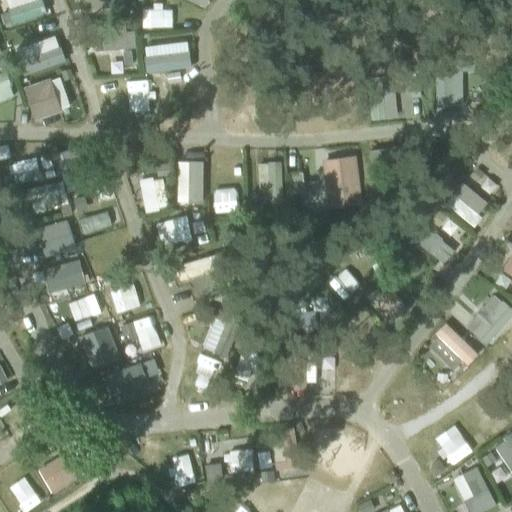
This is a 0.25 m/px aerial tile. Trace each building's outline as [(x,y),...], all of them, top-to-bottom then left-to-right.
[(44,0),(7,0),(14,23),(48,12),(44,0)] [(84,0),(85,10),(124,8),(124,0),(84,0)] [(175,0),(149,0),(145,10),(168,20),(177,1),(175,0)] [(189,0),(208,9),(211,0),(189,0)] [(37,72),(67,60),(56,34),(26,46),(37,72)] [(132,36),(96,38),(97,52),(132,50),(132,36)] [(146,44),(148,72),(193,69),(191,42),(146,44)] [(0,101),(18,95),(8,70),(0,73),(0,101)] [(180,73),(167,75),(169,85),(182,83),(180,73)] [(467,106),(466,73),(436,74),(437,107),(467,106)] [(36,120),(73,108),(63,75),(25,87),(36,120)] [(158,105),(157,81),(135,82),(135,106),(158,105)] [(81,144),(55,151),(63,181),(38,188),(40,197),(70,189),(76,209),(112,199),(108,183),(93,188),(81,144)] [(370,151),(371,162),(395,159),(394,149),(370,151)] [(29,179),(51,177),(49,150),(27,152),(29,179)] [(324,206),(359,205),(358,156),(323,157),(324,206)] [(176,160),(175,202),(204,202),(205,160),(176,160)] [(283,195),(282,161),(257,162),(259,196),(283,195)] [(172,176),(171,164),(156,166),(157,178),(172,176)] [(305,194),(302,168),(291,169),(294,195),(305,194)] [(217,186),(219,209),(241,207),(239,185),(217,186)] [(485,220),(476,210),(485,202),(471,185),(450,204),(474,230),(485,220)] [(64,218),(73,215),(70,205),(61,208),(64,218)] [(79,215),(81,232),(120,226),(118,210),(79,215)] [(67,221),(38,230),(46,256),(75,247),(67,221)] [(427,221),(412,235),(439,264),(454,249),(427,221)] [(176,238),(196,237),(195,222),(176,222),(176,238)] [(34,234),(24,237),(27,247),(37,243),(34,234)] [(186,261),(192,293),(205,290),(202,275),(224,270),(221,254),(186,261)] [(85,284),(79,263),(49,271),(55,292),(85,284)] [(107,277),(99,279),(101,288),(109,287),(107,277)] [(112,287),(118,307),(149,298),(143,278),(112,287)] [(387,280),(368,296),(391,323),(410,307),(387,280)] [(238,292),(227,296),(232,308),(243,304),(238,292)] [(99,298),(73,306),(77,322),(104,314),(99,298)] [(228,355),(243,318),(209,304),(194,342),(228,355)] [(464,325),(474,334),(481,327),(470,318),(464,325)] [(136,331),(133,323),(120,327),(123,335),(136,331)] [(469,366),(480,355),(448,324),(429,344),(448,362),(457,354),(469,366)] [(112,325),(81,333),(92,375),(123,366),(112,325)] [(239,368),(266,373),(271,342),(244,338),(239,368)] [(216,382),(220,369),(202,363),(198,375),(216,382)] [(124,387),(146,380),(140,364),(106,377),(116,405),(129,400),(124,387)] [(490,398),(472,410),(489,436),(508,424),(490,398)] [(456,424),(433,438),(450,465),(473,451),(456,424)] [(511,474),(511,433),(495,443),(511,474)] [(271,442),(278,470),(303,464),(296,436),(271,442)] [(31,455),(37,465),(47,459),(41,449),(31,455)] [(39,466),(52,491),(85,474),(72,450),(39,466)] [(497,461),(491,452),(482,458),(487,467),(497,461)] [(223,462),(210,464),(212,475),(225,472),(223,462)] [(21,499),(12,503),(14,507),(43,493),(29,464),(9,473),(21,499)] [(453,477),(470,511),(482,511),(498,504),(479,465),(453,477)] [(261,473),(262,485),(275,484),(273,471),(261,473)] [(260,499),(248,488),(242,495),(253,506),(260,499)] [(371,511),(373,511),(368,501),(357,506),(359,511),(371,511)] [(379,511),(408,511),(405,503),(379,511)]
